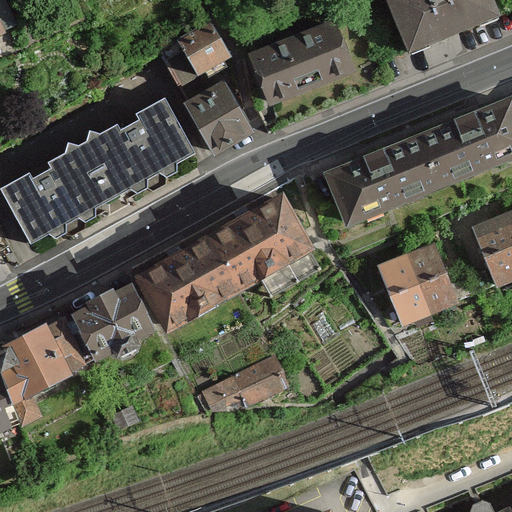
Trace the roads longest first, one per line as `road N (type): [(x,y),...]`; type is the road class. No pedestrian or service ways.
road 1 (secondary): [(511,60),(277,154),(0,302)]
road 2 (motorway): [(0,299),(302,147),(511,64)]
road 3 (motorway): [(303,0),(208,36),(0,145)]
